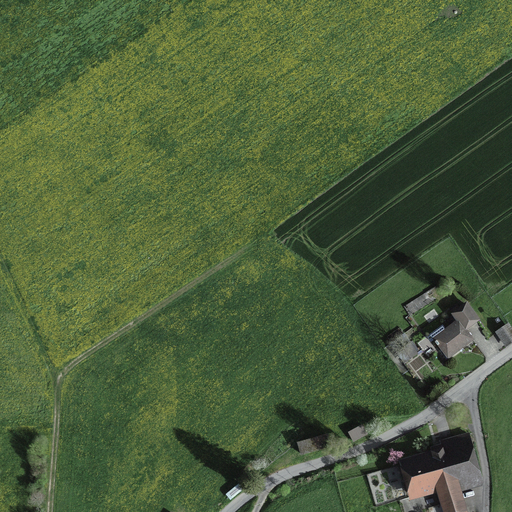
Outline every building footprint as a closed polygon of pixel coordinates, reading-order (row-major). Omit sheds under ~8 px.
[(472,339),(465,329),(478,319),(466,304),(453,314),(458,321),(445,330),(442,327),(430,336),(438,346),(439,345),(448,357),(472,339)] [(506,344),(511,340),(511,333),(507,327),(499,333),(506,344)] [(406,361),(416,354),(409,345),(399,353),(406,361)] [(354,441),(367,434),(362,424),(348,432),(354,441)] [(480,476),(468,434),(440,442),(443,453),(405,463),(414,495),(438,488),(445,511),(459,511),(465,511),(456,483),(480,476)] [(301,454),(330,445),(327,435),(298,445),(301,454)]
